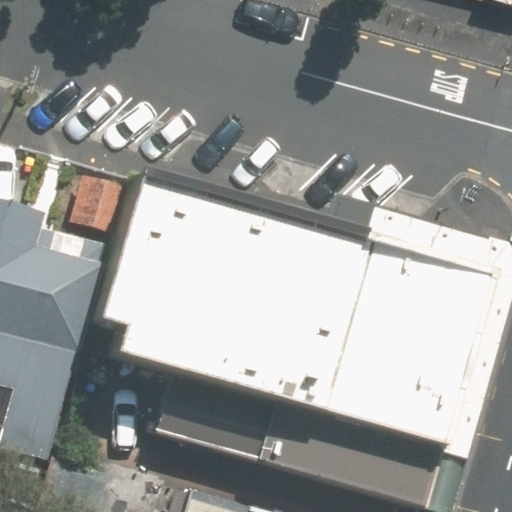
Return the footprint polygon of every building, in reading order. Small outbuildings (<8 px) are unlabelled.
[(118,188),(83,179),(71,227),(106,235),(118,188)] [(465,281),(129,187),(82,353),(268,405),(418,447),(465,281)] [(0,205),(0,401),(2,402),(0,409),(0,449),(42,460),(100,246),(32,229),(36,215),(0,205)] [(403,501),(418,447),(268,405),(252,459),(403,501)] [(258,511),(178,489),(171,511),(258,511)]
